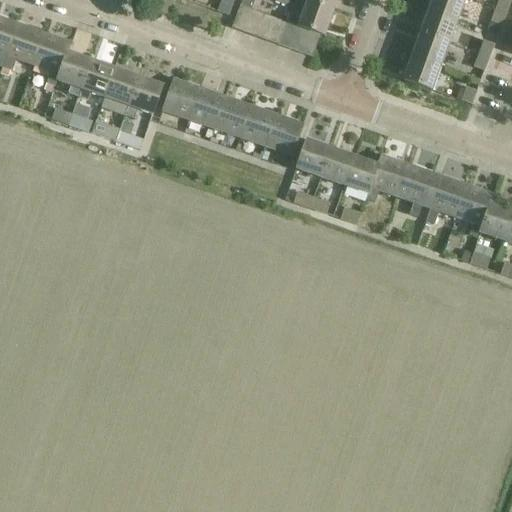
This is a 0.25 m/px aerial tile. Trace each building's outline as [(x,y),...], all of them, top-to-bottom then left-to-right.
[(233,0),(221,0),(216,13),(227,17),(233,0)] [(296,0),(306,3),(333,13),(337,0),(296,0)] [(464,0),(432,0),(428,11),(457,22),(464,0)] [(495,0),(493,7),(505,12),(509,0),(495,0)] [(285,24),(297,28),(308,32),(319,36),(324,38),(324,36),(333,13),(306,3),(302,16),(290,12),(285,24)] [(231,30),(243,34),(251,12),(239,7),(231,30)] [(505,12),(493,7),(488,20),(500,25),(505,12)] [(428,11),(420,34),(448,45),(457,22),(428,11)] [(263,16),(251,12),(243,34),(254,38),(263,16)] [(274,20),(263,16),(254,38),(266,42),(274,20)] [(19,26),(0,19),(0,68),(3,70),(19,26)] [(285,24),(274,20),(266,42),(277,47),(285,24)] [(277,47),(288,51),(297,28),(285,24),(277,47)] [(44,35),(19,26),(3,70),(11,73),(16,61),(33,67),(44,35)] [(297,28),(288,51),(300,55),(308,32),(297,28)] [(319,36),(308,32),(300,55),(309,58),(311,59),(318,39),(319,37),(319,36)] [(448,45),(420,34),(411,58),(440,68),(448,45)] [(70,45),(44,35),(33,67),(50,73),(46,85),(54,88),(56,83),(67,54),(70,45)] [(479,40),(474,53),(487,58),(492,45),(479,40)] [(487,58),(474,53),(469,66),(482,71),(487,58)] [(90,62),(67,54),(56,83),(80,91),(90,62)] [(431,92),(440,68),(411,58),(402,82),(431,92)] [(80,91),(78,99),(88,103),(90,95),(104,100),(114,71),(90,62),(80,91)] [(124,118),(138,79),(114,71),(104,100),(101,109),(124,117),(124,118)] [(162,88),(138,79),(124,118),(134,121),(137,112),(152,117),(162,88)] [(199,90),(173,81),(162,113),(188,122),(199,90)] [(469,104),(474,91),(464,87),(458,100),(469,104)] [(214,131),(225,99),(199,90),(188,122),(214,131)] [(239,140),(251,108),(225,99),(214,131),(239,140)] [(343,121),(347,108),(328,103),(325,116),(343,121)] [(265,149),(276,117),(251,108),(239,140),(265,149)] [(67,127),(71,116),(55,111),(51,121),(67,127)] [(67,127),(84,133),(87,122),(71,116),(67,127)] [(302,126),(276,117),(265,149),(291,158),(302,126)] [(115,144),(119,133),(102,127),(99,138),(115,144)] [(119,133),(115,144),(139,152),(143,142),(119,133)] [(330,150),(305,142),(295,171),(320,179),(330,150)] [(330,150),(320,179),(343,188),(353,159),(330,150)] [(377,167),(367,196),(366,201),(374,204),(378,192),(395,199),(406,167),(380,157),(377,167)] [(353,159),(343,188),(367,196),(377,167),(353,159)] [(406,167),(395,199),(413,205),(409,217),(417,219),(421,208),(422,208),(433,176),(406,167)] [(466,187),(440,178),(429,210),(425,222),(434,225),(438,213),(455,219),(466,187)] [(489,206),(493,197),(466,187),(455,219),(473,225),(468,237),(477,240),(479,235),(489,206)] [(299,193),(294,205),(310,210),(314,198),(299,193)] [(330,204),(314,198),(310,210),(326,216),(330,204)] [(503,243),(511,216),(511,213),(491,207),(489,206),(479,235),(503,243)] [(345,209),(341,219),(357,226),(361,215),(345,209)] [(511,246),(511,216),(503,243),(511,246)] [(475,253),(470,264),(486,270),(491,259),(475,253)] [(511,278),(511,266),(505,264),(502,274),(511,278)]
